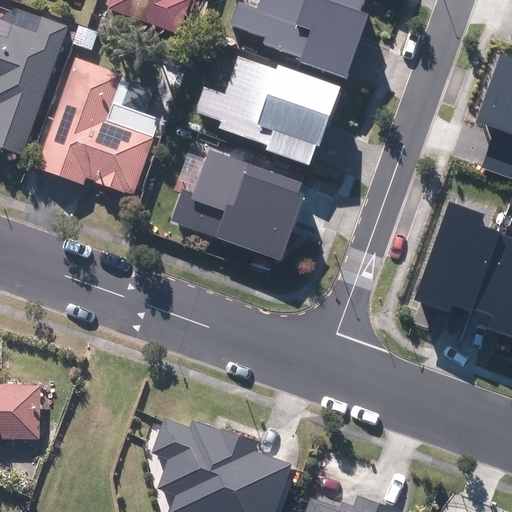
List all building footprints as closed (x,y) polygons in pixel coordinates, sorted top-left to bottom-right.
[(187,31),(197,0),(110,0),(109,5),(187,31)] [(292,25),(299,0),(266,0),(261,15),(241,8),(233,33),(306,57),(314,32),(302,28),(292,25)] [(353,80),(375,16),(325,0),(312,0),(302,28),(314,32),(306,57),(304,63),(353,80)] [(0,141),(20,147),(64,25),(42,17),(18,20),(2,35),(0,35),(0,141)] [(102,34),(81,26),(74,46),(94,54),(102,34)] [(511,56),(498,52),(473,122),(494,130),(481,168),(511,178),(511,56)] [(125,71),(76,54),(38,163),(62,172),(86,180),(88,173),(131,188),(150,132),(108,118),(125,71)] [(231,96),(207,88),(198,116),(221,124),(218,132),(248,142),(273,70),(243,59),(231,96)] [(348,89),(284,67),(264,126),(277,130),(270,152),(315,168),(322,146),(328,148),(348,89)] [(304,184),(210,151),(196,193),(185,189),(172,226),(200,236),(197,244),(251,262),(254,254),(285,264),(309,196),(301,193),(304,184)] [(475,312),(503,234),(479,225),(483,213),(450,202),(415,299),(449,311),(452,304),(475,312)] [(511,237),(503,234),(475,312),(491,317),(487,328),(511,336),(511,237)] [(0,375),(0,432),(34,434),(36,377),(0,375)] [(194,427),(168,417),(155,452),(172,458),(161,489),(179,495),(173,511),(175,511),(277,511),(295,463),(259,451),(261,443),(196,420),(194,427)] [(403,511),(404,510),(361,495),(357,506),(346,502),(344,508),(315,498),(310,511),(403,511)]
